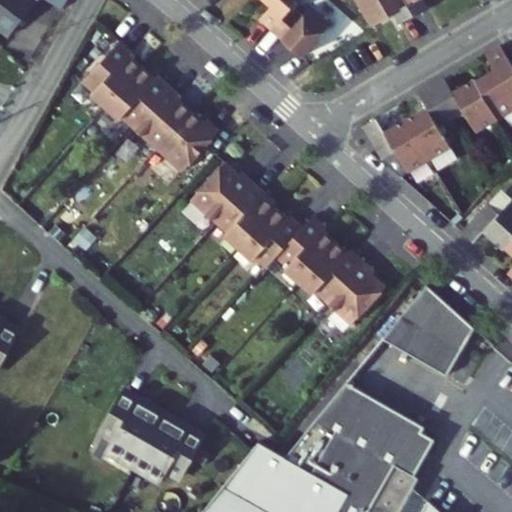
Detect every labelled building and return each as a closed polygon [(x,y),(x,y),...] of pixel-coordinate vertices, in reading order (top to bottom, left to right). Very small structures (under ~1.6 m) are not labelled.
[(50,0),(66,9),(70,0),(0,0),(0,25),(15,38),(44,0),(50,0)] [(265,0),(272,6),(261,19),(272,30),(295,7),(300,0),(265,0)] [(356,0),(372,27),(395,14),(401,24),(415,16),(405,0),(356,0)] [(405,0),(415,16),(429,8),(424,0),(405,0)] [(314,5),(305,16),(295,7),(272,30),(303,57),(333,23),(314,5)] [(131,55),(133,52),(121,41),(84,82),(95,92),(93,95),(107,107),(144,66),(131,55)] [(511,57),(509,53),(494,62),(503,77),(484,88),(505,126),(511,122),(511,57)] [(157,78),(144,66),(107,107),(121,120),(123,118),(134,127),(171,86),(159,75),(157,78)] [(183,97),(171,86),(134,127),(159,150),(193,111),(180,99),(183,97)] [(484,138),(505,126),(484,88),(483,86),(460,99),(452,86),(440,93),(460,126),(472,118),(484,138)] [(447,134),(460,126),(440,93),(427,101),(435,114),(413,127),(437,167),(458,154),(447,134)] [(206,123),(193,111),(159,150),(184,172),(221,131),(208,120),(206,123)] [(416,179),(437,167),(413,127),(392,139),(385,126),(371,134),(391,167),(405,159),(416,179)] [(243,171),(240,174),(227,162),(192,200),(218,223),(255,182),(243,171)] [(264,195),(266,192),(255,182),(218,223),(229,233),(226,235),(240,248),(277,207),(264,195)] [(292,216),(289,218),(277,207),(240,248),(254,260),(256,257),(267,267),(277,256),(304,226),(292,216)] [(496,211),(470,239),(482,250),(492,238),(511,256),(511,255),(511,215),(507,221),(496,211)] [(324,229),(326,226),(314,215),(304,226),(277,256),(289,266),(286,269),(300,282),(337,241),(324,229)] [(352,250),(350,252),(337,241),(300,282),(314,294),(316,291),(327,301),(364,260),(352,250)] [(386,286),(373,274),(376,271),(364,260),(327,301),(352,324),(386,286)] [(448,376),(476,328),(428,284),(384,338),(448,376)] [(0,369),(17,339),(4,331),(7,325),(3,324),(6,319),(0,315),(0,369)] [(287,457),(260,442),(203,511),(400,511),(420,478),(416,475),(436,439),(424,432),(426,426),(349,382),(287,457)] [(137,400),(134,405),(120,397),(101,430),(115,438),(109,449),(112,451),(110,455),(119,461),(122,456),(150,473),(148,477),(157,483),(160,478),(163,480),(169,469),(183,477),(202,444),(188,436),(191,431),(188,429),(191,425),(181,419),(178,424),(150,407),(152,403),(143,397),(140,402),(137,400)] [(442,511),(430,500),(423,511),(442,511)]
